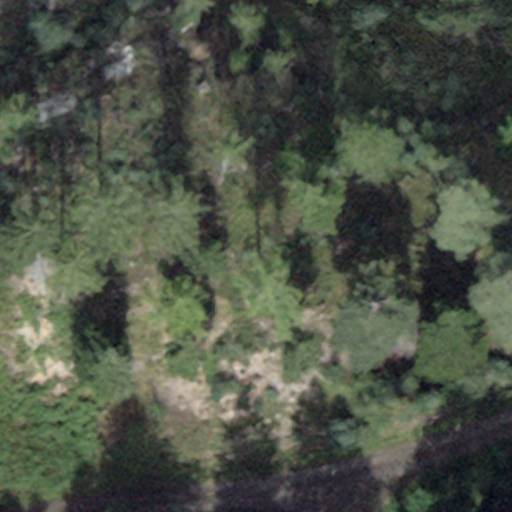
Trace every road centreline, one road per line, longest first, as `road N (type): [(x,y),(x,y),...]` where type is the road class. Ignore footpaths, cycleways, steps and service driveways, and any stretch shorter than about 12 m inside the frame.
road 1 (track): [(511,427),(400,473),(128,511)]
road 2 (trunk): [(511,106),(324,0)]
